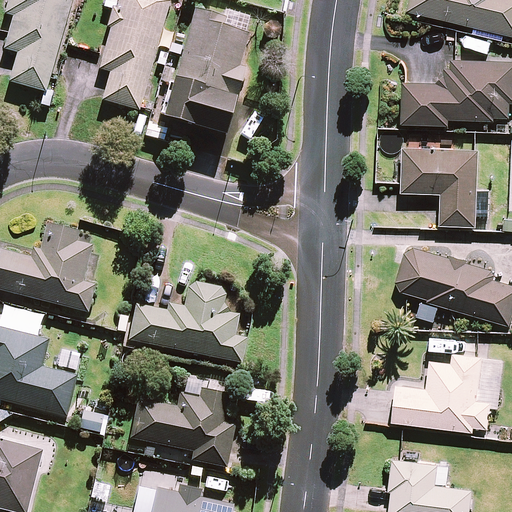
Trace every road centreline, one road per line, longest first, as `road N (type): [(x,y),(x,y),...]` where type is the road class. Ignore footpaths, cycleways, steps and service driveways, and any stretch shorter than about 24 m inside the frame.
road 1 (residential): [(0,173),(40,161),(86,164),(321,217)]
road 2 (tertiary): [(302,511),(319,354),(321,217)]
road 3 (tertiary): [(321,217),(336,0)]
